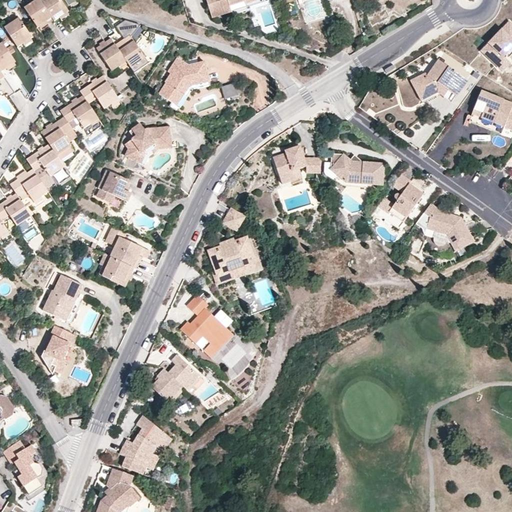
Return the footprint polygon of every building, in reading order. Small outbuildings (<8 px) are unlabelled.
[(53,14),(43,0),(32,0),(26,5),(39,24),(40,22),(48,17),(53,14)] [(60,13),(67,8),(69,7),(63,0),(43,0),(53,14),(55,17),(60,13)] [(206,0),(209,10),(218,7),(220,12),(231,9),(230,6),(244,1),(245,4),(256,1),(256,0),(206,0)] [(220,12),(218,7),(209,10),(212,18),(232,12),(231,9),(220,12)] [(70,11),(67,8),(60,13),(62,17),(70,11)] [(24,41),(31,36),(33,34),(19,15),(5,25),(19,44),(24,41)] [(48,17),(40,22),(43,26),(50,20),(48,17)] [(127,36),(131,34),(142,24),(125,18),(116,26),(123,35),(125,33),(127,36)] [(511,48),(511,25),(486,52),(497,64),(504,56),(507,54),(511,48)] [(126,38),(117,45),(129,60),(134,66),(147,55),(131,34),(127,36),(126,38)] [(33,40),(31,36),(24,41),(27,44),(33,40)] [(129,60),(117,45),(112,38),(99,49),(116,70),(129,60)] [(7,65),(15,61),(16,60),(3,39),(0,41),(0,67),(1,69),(7,65)] [(151,60),(147,55),(134,66),(138,70),(151,60)] [(507,59),(504,56),(497,64),(504,69),(510,62),(507,59)] [(472,77),(444,57),(432,73),(421,78),(426,89),(443,81),(453,87),(461,93),(472,77)] [(181,70),(185,63),(177,58),(169,71),(172,73),(166,81),(167,82),(160,93),(174,102),(181,91),(185,94),(191,86),(208,82),(204,63),(189,66),(187,65),(184,71),(181,70)] [(17,65),(15,61),(7,65),(9,69),(17,65)] [(431,70),(416,77),(426,97),(442,89),(444,90),(449,93),(453,87),(443,81),(426,89),(421,78),(432,73),(431,70)] [(87,86),(95,97),(103,108),(109,103),(114,110),(122,103),(101,77),(87,86)] [(233,82),(222,86),(226,98),(237,94),(233,82)] [(77,94),(80,97),(86,104),(95,97),(87,86),(77,94)] [(507,124),(508,124),(511,126),(511,99),(486,88),(478,107),(487,110),(485,115),(507,124)] [(181,91),(174,102),(174,103),(178,105),(185,94),(181,91)] [(97,119),(86,104),(80,97),(60,111),(64,116),(70,125),(77,119),(81,125),(84,129),(97,119)] [(487,110),(478,107),(473,119),(505,132),(508,124),(507,124),(487,116),(485,115),(487,110)] [(71,128),(70,125),(64,116),(41,132),(48,142),(56,154),(70,144),(63,133),(71,128)] [(77,119),(70,125),(71,128),(74,130),(81,125),(77,119)] [(170,128),(147,130),(145,131),(140,125),(132,131),(137,138),(134,140),(126,146),(129,150),(126,157),(139,162),(143,154),(150,148),(148,145),(152,142),(156,147),(171,145),(170,128)] [(56,154),(48,142),(26,158),(32,168),(35,171),(42,166),(49,175),(64,166),(56,154)] [(171,149),(171,145),(156,147),(152,150),(154,153),(158,150),(171,149)] [(292,151),(287,153),(274,158),(282,179),(295,174),(294,171),(300,169),(307,166),(307,173),(321,172),(321,157),(304,158),(299,145),(291,149),(292,151)] [(143,154),(139,162),(142,164),(147,154),(152,150),(150,148),(143,154)] [(352,157),(343,151),(331,151),(331,162),(336,162),(332,168),(348,179),(350,176),(363,176),(366,179),(382,178),(385,175),(384,157),(363,157),(357,158),(356,159),(352,157)] [(363,157),(355,151),(352,157),(356,159),(357,158),(363,157)] [(48,191),(35,171),(32,168),(10,183),(16,192),(17,194),(25,189),(34,201),(48,191)] [(56,182),(68,176),(64,168),(52,175),(56,182)] [(107,169),(102,179),(106,181),(102,189),(100,189),(96,197),(110,203),(113,195),(125,200),(127,200),(128,200),(130,199),(131,197),(131,195),(131,192),(129,190),(128,189),(129,186),(125,185),(128,179),(107,169)] [(304,178),(300,169),(294,171),(295,174),(282,179),(284,185),(304,178)] [(415,176),(405,169),(397,181),(406,187),(405,188),(402,188),(401,189),(399,191),(398,194),(399,196),(394,203),(409,213),(427,189),(413,180),(415,176)] [(429,186),(415,176),(413,180),(427,189),(429,186)] [(102,179),(98,187),(100,189),(102,189),(106,181),(102,179)] [(31,215),(17,194),(16,192),(1,203),(8,215),(16,225),(31,215)] [(381,198),(378,208),(388,210),(391,201),(381,198)] [(438,202),(432,198),(425,208),(433,213),(430,221),(436,226),(449,230),(459,248),(477,239),(467,220),(462,218),(463,217),(457,215),(457,211),(444,207),(446,200),(440,199),(438,202)] [(1,203),(0,203),(0,217),(1,219),(8,215),(1,203)] [(409,213),(394,203),(390,207),(406,218),(409,213)] [(232,206),(223,221),(236,229),(245,214),(232,206)] [(464,213),(457,211),(457,215),(463,217),(462,218),(467,220),(464,213)] [(0,217),(0,236),(9,230),(1,219),(0,217)] [(127,231),(112,225),(105,240),(113,244),(118,235),(124,238),(127,231)] [(23,234),(27,240),(38,233),(34,227),(23,234)] [(103,229),(99,227),(94,238),(98,240),(103,229)] [(249,233),(245,235),(254,257),(243,261),(245,266),(232,271),(230,266),(218,270),(214,260),(210,261),(218,282),(261,266),(249,233)] [(118,235),(113,244),(115,245),(111,255),(113,256),(134,266),(140,254),(147,257),(151,249),(124,238),(118,235)] [(245,235),(234,239),(232,235),(221,240),(222,244),(210,248),(214,260),(218,270),(230,266),(232,271),(245,266),(243,261),(254,257),(245,235)] [(134,266),(113,256),(109,265),(105,264),(100,274),(119,282),(126,277),(132,280),(135,273),(133,272),(135,266),(134,266)] [(55,291),(54,290),(45,311),(66,320),(75,300),(78,302),(86,285),(63,275),(55,291)] [(213,316),(205,309),(208,305),(197,295),(187,306),(198,316),(194,320),(196,322),(192,326),(190,324),(188,322),(180,330),(204,352),(210,344),(214,347),(229,331),(226,329),(213,316)] [(75,300),(66,320),(69,322),(78,302),(75,300)] [(55,372),(60,374),(60,373),(63,371),(65,365),(65,361),(66,360),(64,360),(70,346),(73,347),(78,335),(55,325),(52,337),(54,339),(48,352),(45,351),(43,358),(54,375),(55,372)] [(233,335),(229,331),(214,347),(210,344),(204,352),(211,359),(233,335)] [(198,374),(176,354),(170,360),(174,364),(172,367),(166,361),(162,361),(159,366),(162,366),(163,368),(182,385),(185,388),(198,374)] [(66,360),(65,361),(65,365),(63,371),(60,373),(60,374),(62,375),(68,361),(66,360)] [(182,385),(163,368),(157,376),(159,378),(151,387),(168,402),(182,385)] [(200,376),(198,374),(185,388),(187,390),(192,385),(200,376)] [(185,388),(182,385),(168,402),(170,404),(185,388)] [(0,421),(13,414),(15,407),(8,394),(1,392),(0,392),(0,421)] [(158,448),(168,434),(143,416),(139,423),(145,428),(139,435),(158,448)] [(168,434),(158,448),(165,452),(175,439),(168,434)] [(158,448),(139,435),(132,444),(125,440),(121,446),(149,461),(149,460),(158,448)] [(26,447),(21,438),(3,449),(11,462),(14,460),(22,472),(18,475),(29,494),(43,485),(38,477),(42,474),(44,468),(41,463),(35,461),(31,454),(37,450),(32,443),(26,447)] [(143,475),(149,461),(121,446),(119,455),(125,457),(122,466),(143,475)] [(165,452),(158,448),(149,460),(149,461),(156,465),(157,464),(165,452)] [(43,461),(37,450),(31,454),(35,461),(41,463),(43,461)] [(151,478),(156,465),(149,461),(143,475),(151,478)] [(129,486),(132,476),(114,469),(108,487),(109,489),(113,492),(109,496),(103,503),(99,511),(121,511),(129,505),(131,507),(141,497),(129,486)]
